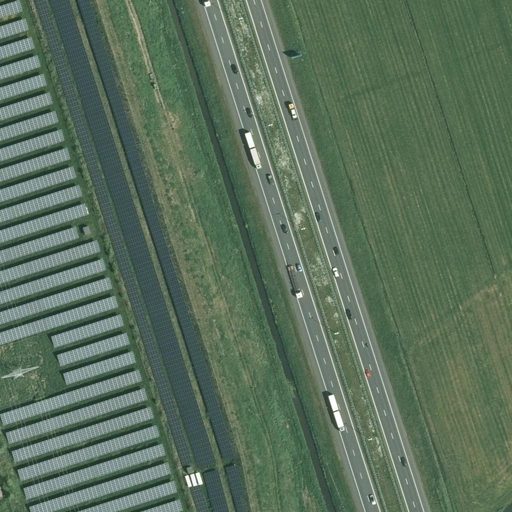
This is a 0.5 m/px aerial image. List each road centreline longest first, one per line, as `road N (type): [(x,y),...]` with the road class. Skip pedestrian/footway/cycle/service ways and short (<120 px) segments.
road 1 (motorway): [(209,0),(371,511)]
road 2 (motorway): [(416,511),(254,0)]
